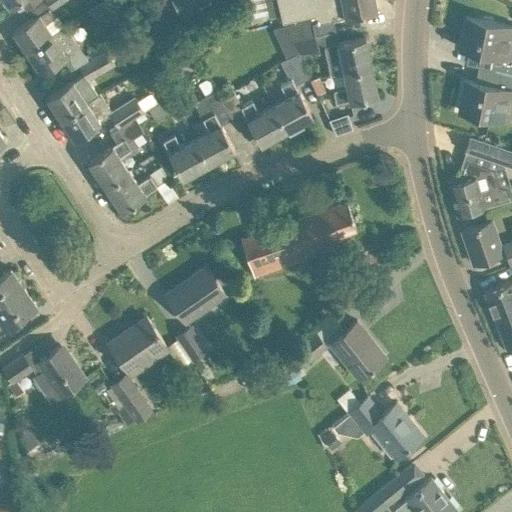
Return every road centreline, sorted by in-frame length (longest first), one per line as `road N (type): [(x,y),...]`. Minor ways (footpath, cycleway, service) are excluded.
road 1 (tertiary): [(511,415),(452,274),(415,129)]
road 2 (residential): [(394,132),(259,176),(120,251)]
road 3 (residential): [(0,208),(48,278),(74,279),(120,251)]
road 4 (residential): [(120,251),(45,144)]
road 5 (tertiary): [(415,129),(415,0)]
